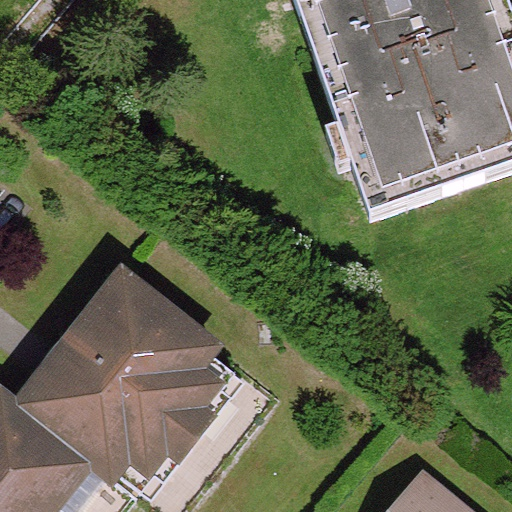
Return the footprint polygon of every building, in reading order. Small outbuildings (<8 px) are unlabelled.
[(511,0),(318,0),(381,202),(511,160),(511,0)] [(0,511),(55,511),(94,465),(107,475),(111,479),(116,474),(136,449),(155,464),(209,396),(191,380),(210,355),(214,350),(123,278),(81,331),(84,335),(66,359),(47,381),(44,377),(24,407),(0,389),(0,511)] [(116,474),(152,502),(245,383),(210,355),(191,380),(209,396),(155,464),(136,449),(116,474)] [(77,511),(107,475),(94,465),(55,511),(77,511)] [(449,511),(421,489),(402,511),(449,511)]
